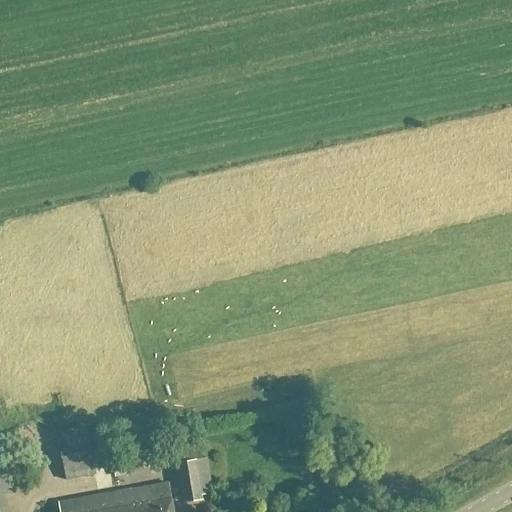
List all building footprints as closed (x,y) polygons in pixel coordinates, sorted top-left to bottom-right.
[(64,483),(96,477),(85,428),(55,435),(64,483)] [(303,462),(329,460),(327,433),(302,435),(303,462)] [(200,461),(198,447),(175,451),(177,465),(183,504),(200,501),(200,497),(211,495),(205,460),(200,461)] [(17,490),(11,469),(0,471),(0,494),(4,493),(17,490)] [(170,511),(166,486),(129,493),(128,492),(58,504),(59,511),(170,511)]
